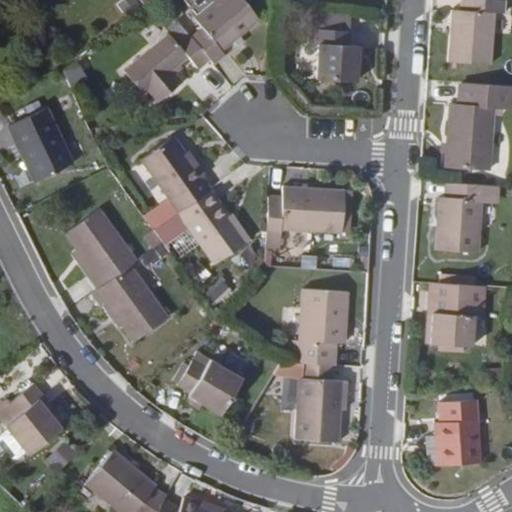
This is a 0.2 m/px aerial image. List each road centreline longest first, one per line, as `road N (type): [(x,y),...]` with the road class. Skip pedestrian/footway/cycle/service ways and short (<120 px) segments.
road 1 (residential): [(0,230),(80,363),(148,427),(241,476),(359,511)]
road 2 (residential): [(401,158),(381,511)]
road 3 (residential): [(401,158),(271,139),(246,116)]
road 4 (residential): [(414,0),(401,158)]
